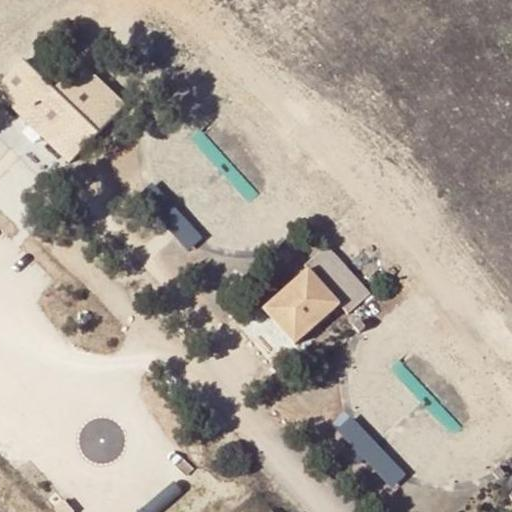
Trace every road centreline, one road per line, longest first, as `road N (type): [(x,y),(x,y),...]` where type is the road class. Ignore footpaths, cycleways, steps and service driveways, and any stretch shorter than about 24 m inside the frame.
road 1 (track): [(154,0),(511,373)]
road 2 (track): [(202,379),(328,511)]
